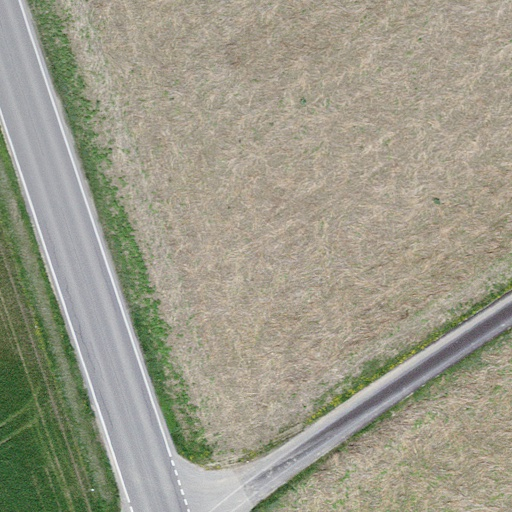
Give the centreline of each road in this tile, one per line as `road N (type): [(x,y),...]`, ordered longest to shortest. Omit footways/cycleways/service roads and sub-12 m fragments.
road 1 (secondary): [(158,511),(0,22)]
road 2 (track): [(511,308),(205,511)]
